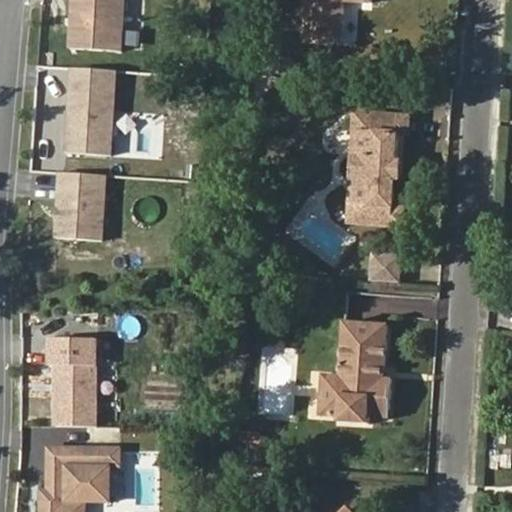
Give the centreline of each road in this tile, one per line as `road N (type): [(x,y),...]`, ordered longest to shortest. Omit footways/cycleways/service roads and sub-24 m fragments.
road 1 (residential): [(462,511),(490,0)]
road 2 (residential): [(0,170),(14,0)]
